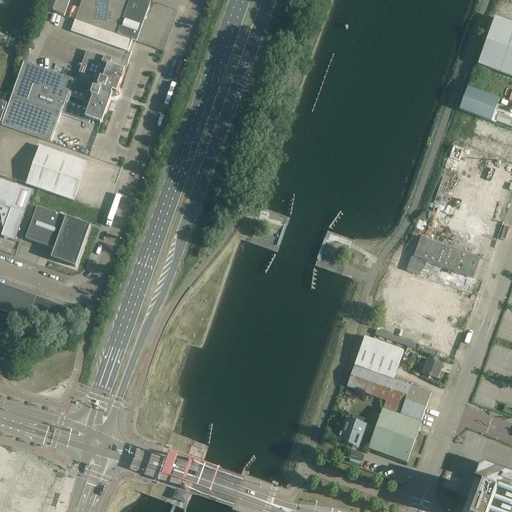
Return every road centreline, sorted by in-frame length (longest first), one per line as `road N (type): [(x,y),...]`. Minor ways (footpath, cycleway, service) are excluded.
road 1 (secondary): [(107,440),(267,0)]
road 2 (secondary): [(239,0),(86,431)]
road 3 (residential): [(196,0),(94,287),(59,288),(0,265)]
road 4 (unclassified): [(418,511),(511,251)]
